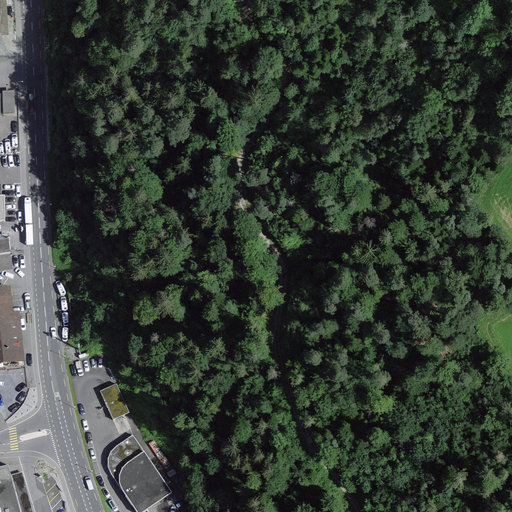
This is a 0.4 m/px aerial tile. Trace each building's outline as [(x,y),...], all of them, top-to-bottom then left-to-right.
[(0,117),(13,117),(13,94),(0,93),(0,117)] [(0,202),(11,203),(11,190),(0,189),(0,202)] [(0,270),(11,269),(7,240),(0,240),(0,270)] [(8,287),(0,288),(0,366),(24,363),(18,316),(12,316),(8,287)] [(116,387),(102,394),(114,421),(129,415),(116,387)] [(134,511),(144,511),(171,495),(133,439),(115,449),(110,456),(108,463),(109,472),(113,479),(134,511)] [(8,465),(0,467),(0,511),(33,511),(23,473),(11,476),(8,465)]
